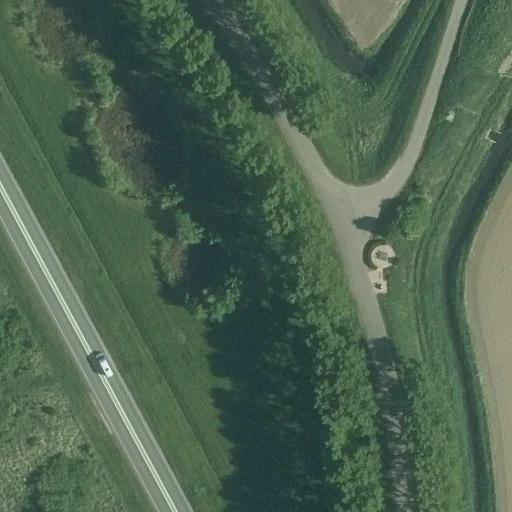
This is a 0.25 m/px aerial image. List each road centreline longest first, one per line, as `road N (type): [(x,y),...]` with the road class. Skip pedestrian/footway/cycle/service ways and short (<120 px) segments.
road 1 (trunk): [(173,511),(0,189)]
road 2 (unclassified): [(403,511),(383,348),(345,220)]
road 3 (unclassified): [(345,220),(400,180),(460,0)]
road 4 (unclassified): [(345,220),(211,0)]
